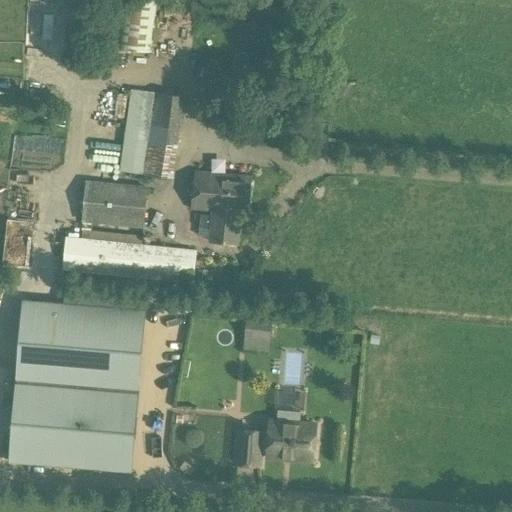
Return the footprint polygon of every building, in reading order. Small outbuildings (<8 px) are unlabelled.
[(118,0),(113,49),(149,54),(155,0),(118,0)] [(130,89),(119,171),(172,177),(184,96),(130,89)] [(194,172),(191,209),(212,210),(211,216),(200,215),(199,236),(210,237),(210,242),(239,244),(241,213),(247,214),(249,176),(194,172)] [(90,182),(85,224),(144,230),(148,188),(90,182)] [(1,263),(27,265),(29,218),(4,217),(1,263)] [(65,237),(61,271),(194,284),(197,250),(141,244),(142,237),(81,230),(81,238),(65,237)] [(22,300),(9,461),(131,471),(144,309),(22,300)] [(246,318),(244,336),(269,338),(270,320),(246,318)] [(237,429),(234,462),(258,464),(259,453),(266,453),(266,456),(312,460),(315,424),(299,422),(299,411),(277,409),(276,421),(269,420),(268,432),(261,432),(261,431),(237,429)] [(196,471),(186,464),(181,471),(191,478),(196,471)]
